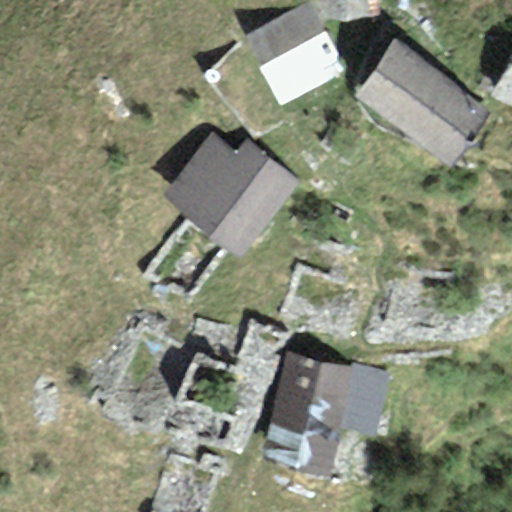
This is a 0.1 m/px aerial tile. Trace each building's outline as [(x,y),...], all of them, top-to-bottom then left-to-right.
[(367,0),(319,0),(321,20),(369,17),(367,0)] [(309,2),(244,36),(280,104),(345,70),(309,2)] [(491,114),(395,40),(354,97),(447,170),(491,114)] [(511,54),(492,100),(511,108),(511,54)] [(158,196),(237,259),(298,182),(246,140),(235,154),(208,133),(158,196)] [(350,367),(286,352),(259,465),(325,481),(338,429),(353,368),(350,367)] [(351,361),(350,367),(353,368),(338,429),(373,438),(390,371),(351,361)]
